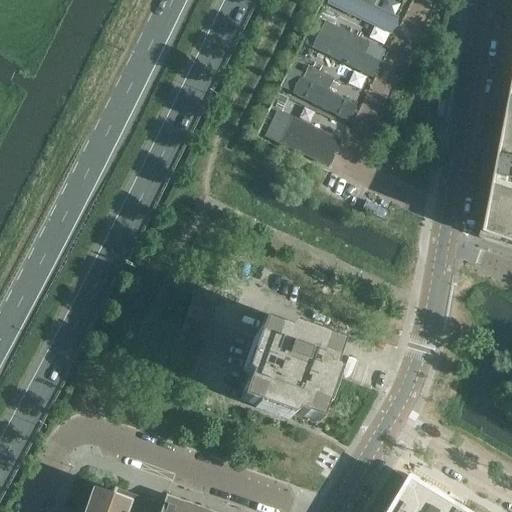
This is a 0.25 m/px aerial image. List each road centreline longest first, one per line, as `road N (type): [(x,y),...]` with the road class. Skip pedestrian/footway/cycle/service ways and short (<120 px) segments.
road 1 (primary): [(0,472),(240,0)]
road 2 (primary): [(172,0),(0,338)]
road 3 (tertiary): [(444,241),(476,0)]
road 4 (residential): [(303,511),(77,427)]
road 5 (residential): [(410,372),(246,295)]
road 6 (residential): [(388,420),(511,501)]
road 7 (tertiary): [(410,372),(444,241)]
